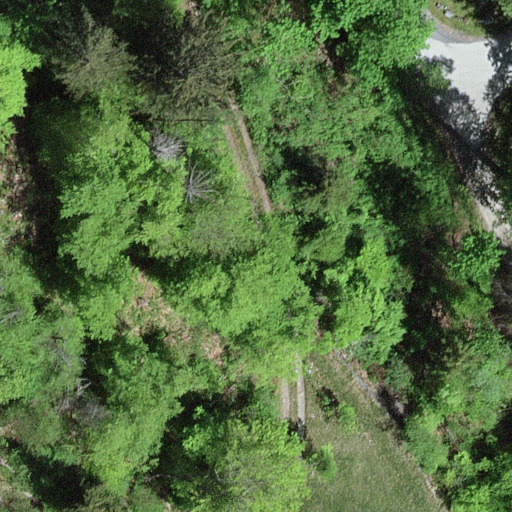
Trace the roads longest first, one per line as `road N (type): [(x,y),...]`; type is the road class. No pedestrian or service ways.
road 1 (track): [(277,511),(291,472),(294,387),(264,235),(216,77),(213,0)]
road 2 (track): [(403,0),(434,93),(511,252)]
